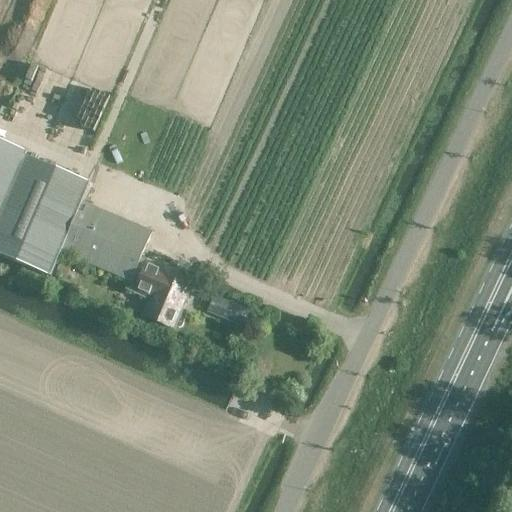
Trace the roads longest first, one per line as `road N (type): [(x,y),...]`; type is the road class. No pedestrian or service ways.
road 1 (unclassified): [(284,511),(511,42)]
road 2 (primary): [(475,336),(389,511)]
road 3 (track): [(317,443),(272,428),(227,511)]
